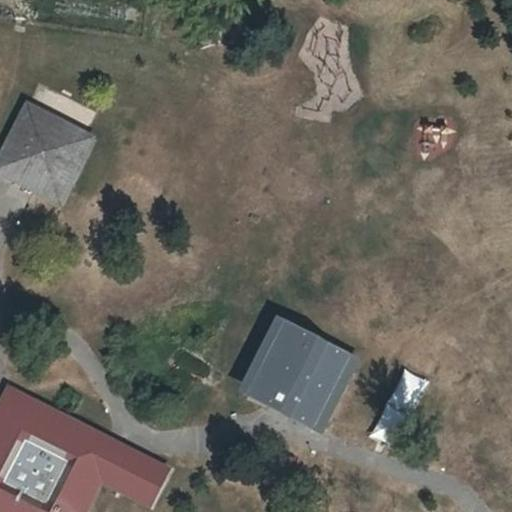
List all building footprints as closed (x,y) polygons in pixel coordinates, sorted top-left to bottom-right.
[(95,138),(30,105),(0,162),(0,178),(58,208),(95,138)] [(356,365),(277,324),(241,395),(320,435),(356,365)] [(373,432),(398,442),(426,380),(401,369),(373,432)] [(86,511),(112,466),(4,407),(0,414),(0,511),(86,511)] [(99,490),(138,511),(158,511),(166,497),(112,466),(99,490)]
